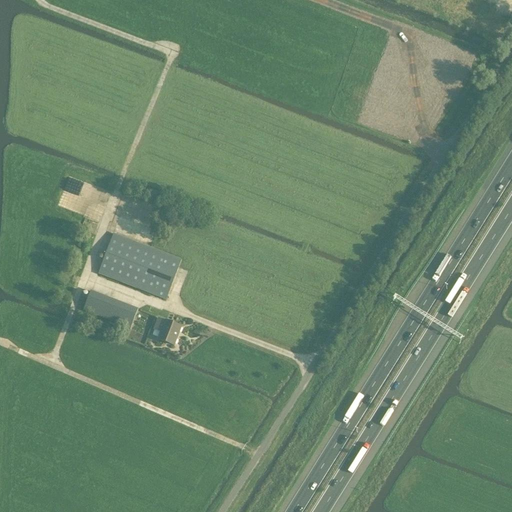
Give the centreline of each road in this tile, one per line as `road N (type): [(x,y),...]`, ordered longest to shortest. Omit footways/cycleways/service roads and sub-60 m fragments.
road 1 (unclassified): [(226,511),(511,58)]
road 2 (track): [(50,361),(171,52),(41,0)]
road 3 (motorway): [(511,163),(293,511)]
road 4 (motorway): [(320,511),(511,207)]
road 5 (track): [(261,455),(0,341)]
